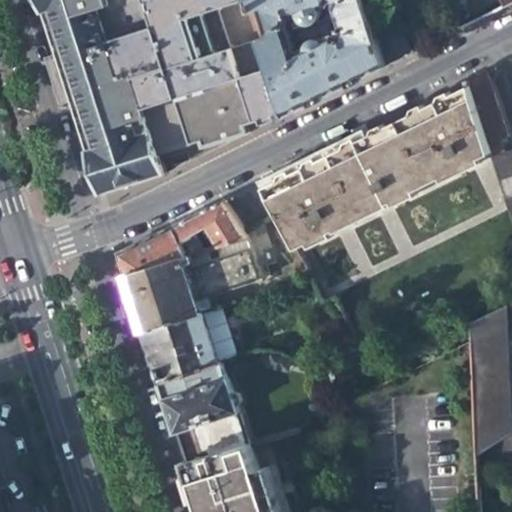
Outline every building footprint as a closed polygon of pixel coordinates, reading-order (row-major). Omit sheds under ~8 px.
[(37,0),(64,83),(100,194),(167,173),(163,160),(188,152),(191,161),(251,132),(248,123),(264,118),(266,123),(280,117),(280,113),(285,111),(262,39),(253,12),(249,0),(37,0)] [(249,0),(253,12),(266,8),(274,31),(270,36),(262,39),(285,111),(286,115),(333,92),(385,66),(364,0),(249,0)] [(511,0),(499,0),(503,8),(510,5),(511,4),(511,0)] [(493,92),(486,72),(468,81),(470,86),(491,151),(493,158),(504,154),(499,141),(507,138),(493,92)] [(299,246),(491,151),(470,86),(378,131),(274,181),(268,185),(282,212),(299,246)] [(511,151),(504,154),(493,158),(511,214),(511,151)] [(240,194),(226,200),(245,229),(282,212),(268,185),(266,181),(240,194)] [(122,263),(127,276),(201,253),(251,238),(245,229),(226,200),(192,217),(119,253),(122,263)] [(256,236),(251,238),(201,253),(127,276),(134,300),(144,332),(202,313),(198,301),(269,278),(256,236)] [(511,434),(510,434),(508,375),(511,374),(511,342),(506,343),(505,328),(511,327),(511,305),(471,324),(470,342),(478,467),(511,465),(511,434)] [(223,306),(204,313),(221,363),(223,362),(240,357),(223,306)] [(221,363),(204,313),(202,313),(144,332),(151,354),(161,383),(221,363)] [(233,392),(223,362),(221,363),(161,383),(176,432),(240,411),(238,406),(242,400),(240,395),(233,392)] [(282,511),(267,468),(257,471),(249,444),(186,464),(200,508),(204,506),(205,511),(282,511)]
